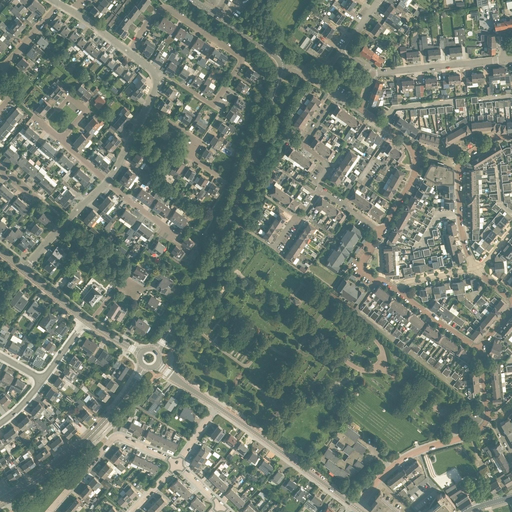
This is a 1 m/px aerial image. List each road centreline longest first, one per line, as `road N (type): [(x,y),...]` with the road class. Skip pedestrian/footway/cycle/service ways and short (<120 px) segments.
road 1 (tertiary): [(155,351),(227,226),(282,64)]
road 2 (residential): [(182,86),(212,103),(241,59),(168,9),(158,9),(129,52)]
road 3 (tertiary): [(8,497),(96,430),(144,366)]
road 4 (tertiary): [(356,507),(216,406)]
road 5 (residential): [(356,507),(392,465),(476,431),(487,415)]
road 6 (residential): [(381,231),(412,177),(414,157),(405,140),(360,109)]
road 7 (residential): [(372,73),(503,60)]
road 8 (residential): [(21,267),(107,181)]
